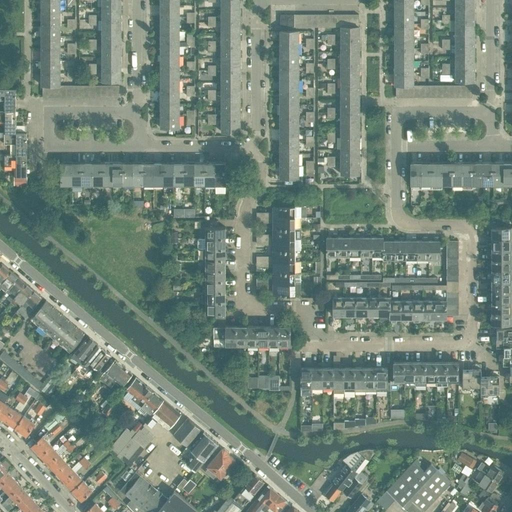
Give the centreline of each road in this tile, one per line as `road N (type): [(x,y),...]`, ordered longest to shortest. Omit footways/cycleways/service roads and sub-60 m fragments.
road 1 (residential): [(265,179),(247,216),(250,308),(311,309),(311,346),(463,341),(471,334),(472,234),(461,225),(402,222),(396,146)]
road 2 (residential): [(314,511),(0,246)]
road 3 (residential): [(142,146),(53,146),(53,112),(142,112)]
road 4 (residential): [(256,148),(257,0)]
road 5 (residential): [(396,146),(396,114),(490,114)]
